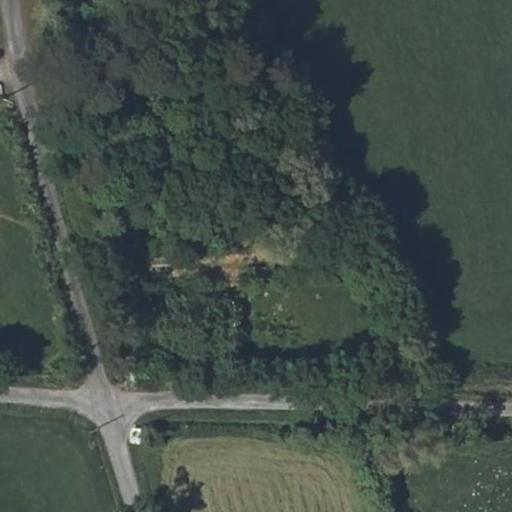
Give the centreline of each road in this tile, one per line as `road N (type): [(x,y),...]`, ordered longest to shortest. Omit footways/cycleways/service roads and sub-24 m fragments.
road 1 (unclassified): [(135,511),(19,73),(9,0)]
road 2 (track): [(0,391),(511,411)]
